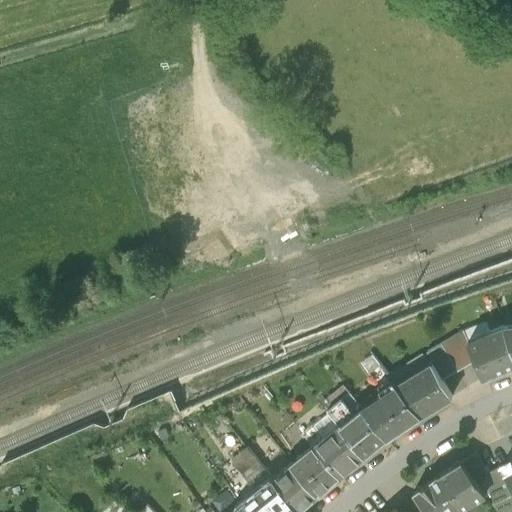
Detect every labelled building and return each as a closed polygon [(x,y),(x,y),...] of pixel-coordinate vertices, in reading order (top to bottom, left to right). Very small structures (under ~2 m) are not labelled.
[(222,265),(232,262),(229,254),(220,258),(222,265)] [(486,319),(464,328),(476,358),(484,376),(511,364),(511,346),(505,324),(490,330),(486,319)] [(427,349),(433,360),(443,377),(476,358),(464,328),(427,349)] [(427,349),(387,372),(396,383),(433,360),(427,349)] [(376,396),(363,404),(388,434),(421,413),(396,383),(387,372),(372,352),(361,360),(382,386),(387,388),(376,396)] [(453,394),(443,377),(433,360),(396,383),(421,413),(453,394)] [(320,401),(326,408),(342,396),(354,411),(362,405),(343,382),(320,401)] [(361,401),(363,404),(376,396),(373,392),(361,401)] [(328,410),(339,424),(365,454),(388,434),(363,404),(362,405),(354,411),(342,396),(326,408),(328,410)] [(339,424),(328,410),(302,432),(314,445),(339,424)] [(339,424),(314,445),(340,474),(365,454),(339,424)] [(262,487),(273,477),(248,445),(231,459),(253,485),(258,482),(262,487)] [(314,445),(292,462),(318,493),(340,474),(314,445)] [(438,475),(462,508),(474,500),(491,489),(494,488),(486,471),(487,471),(478,450),(438,475)] [(511,458),(497,466),(511,497),(511,458)] [(292,462),(273,477),(298,509),(318,493),(292,462)] [(491,489),(502,511),(511,511),(511,497),(497,466),(487,471),(486,471),(494,488),(491,489)] [(427,511),(456,511),(462,508),(438,475),(414,492),(427,511)] [(262,487),(238,508),(241,511),(294,511),(298,509),(273,477),(262,487)] [(462,508),(464,511),(481,511),(474,500),(462,508)] [(155,511),(147,503),(137,511),(155,511)]
